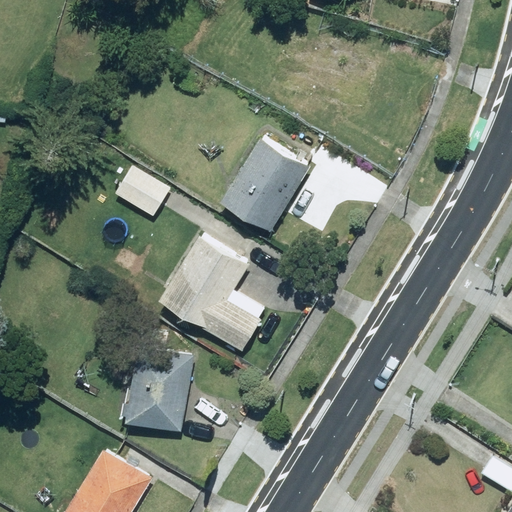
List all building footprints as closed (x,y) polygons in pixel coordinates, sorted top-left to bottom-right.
[(306,86),(330,108),(370,62),(324,21),(275,77),(297,97),(306,86)] [(276,220),(317,157),(271,128),(231,191),(276,220)] [(140,159),(122,186),(161,212),(179,186),(140,159)] [(258,255),(209,224),(168,288),(248,339),(271,302),(240,283),(258,255)] [(189,422),(202,349),(149,340),(137,413),(189,422)] [(136,511),(162,471),(111,440),(67,511),(136,511)] [(511,457),(499,450),(487,470),(511,484),(511,457)]
